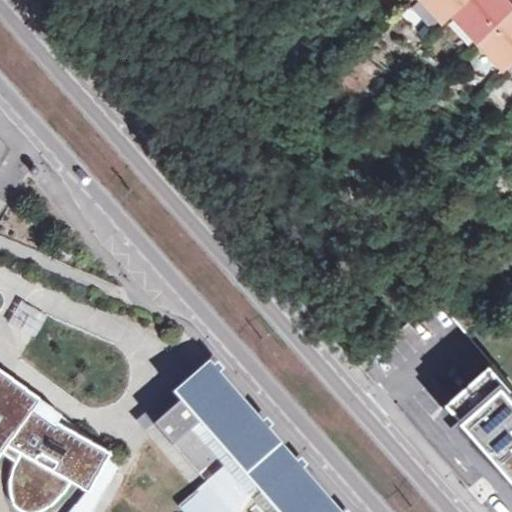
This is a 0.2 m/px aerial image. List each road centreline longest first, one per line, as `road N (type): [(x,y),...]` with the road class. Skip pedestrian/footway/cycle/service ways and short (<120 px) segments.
road 1 (secondary): [(442,511),(0,9)]
road 2 (secondary): [(0,89),(381,511)]
